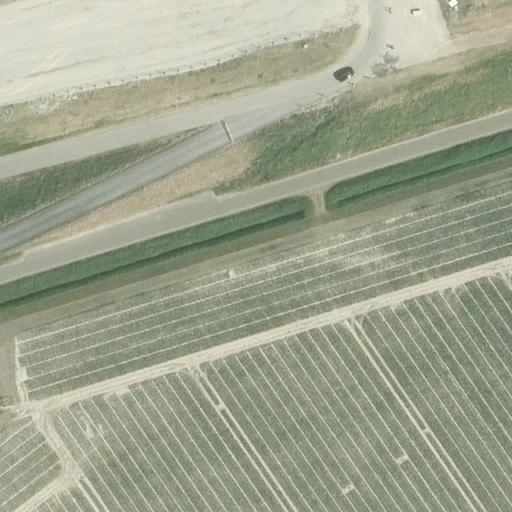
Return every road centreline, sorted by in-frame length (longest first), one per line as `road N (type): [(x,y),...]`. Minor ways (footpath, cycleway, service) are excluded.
road 1 (unclassified): [(0,274),(511,117)]
road 2 (unclassified): [(0,169),(348,76),(377,39),(373,0)]
